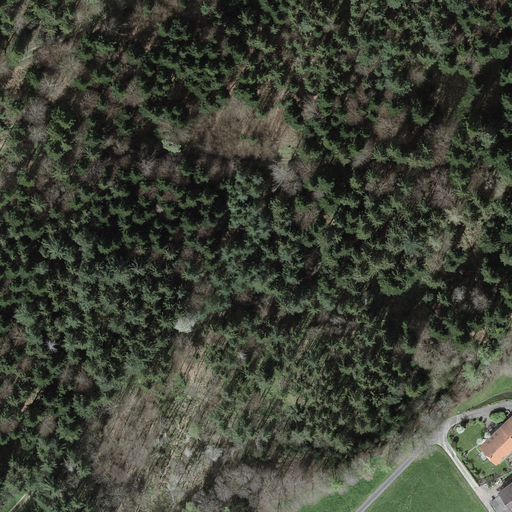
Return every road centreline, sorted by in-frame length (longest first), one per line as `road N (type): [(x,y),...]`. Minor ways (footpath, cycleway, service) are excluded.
road 1 (track): [(11,511),(159,340),(294,282),(366,227),(431,158),(511,46)]
road 2 (track): [(431,158),(0,152)]
road 3 (track): [(511,358),(359,511)]
road 4 (track): [(0,69),(139,0)]
